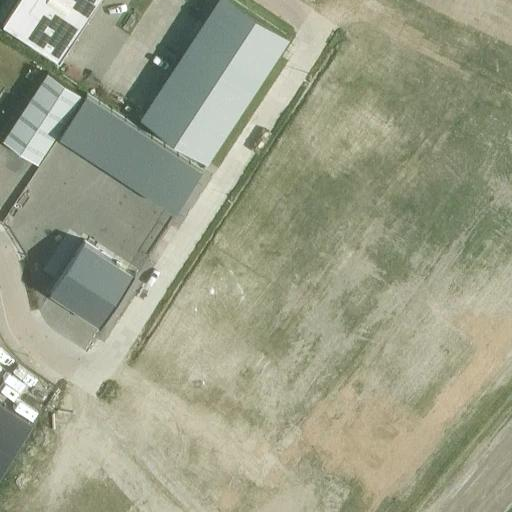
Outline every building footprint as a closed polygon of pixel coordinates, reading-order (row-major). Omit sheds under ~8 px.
[(98,0),(17,0),(3,22),(60,59),(98,0)] [(288,36),(233,0),(219,0),(142,118),(206,160),(288,36)] [(38,162),(82,94),(48,71),(3,139),(38,162)] [(84,238),(51,289),(102,323),(136,272),(84,238)] [(0,400),(0,473),(33,423),(0,400)]
